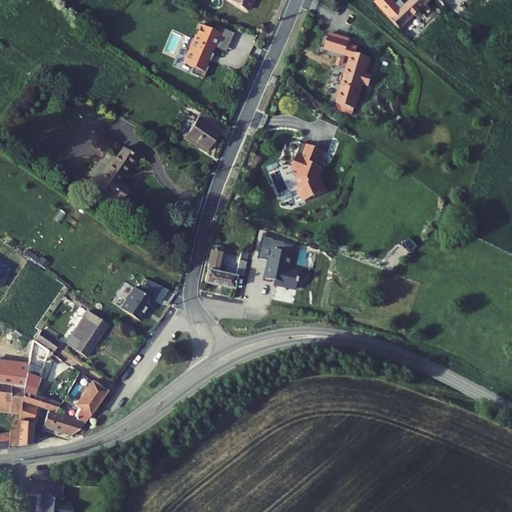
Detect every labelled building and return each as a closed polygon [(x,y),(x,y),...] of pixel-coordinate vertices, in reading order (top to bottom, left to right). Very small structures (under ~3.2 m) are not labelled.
[(387,0),(400,15),(417,0),(387,0)] [(223,20),(218,18),(215,23),(203,18),(201,23),(199,22),(195,31),(191,29),(186,40),(190,42),(185,53),(192,56),(191,57),(195,59),(193,61),(195,65),(204,70),(209,58),(207,57),(209,51),(208,50),(211,45),(212,45),(215,39),(223,20)] [(235,25),(223,20),(215,39),(226,44),(235,25)] [(354,33),(333,27),(329,41),(355,50),(339,102),(355,107),(365,76),(371,78),(374,70),(368,68),(373,51),(359,47),(361,41),(352,38),(354,33)] [(205,115),(223,126),(227,119),(205,104),(201,109),(206,113),(205,115)] [(201,109),(193,122),(198,126),(205,115),(206,113),(201,109)] [(187,131),(210,146),(223,126),(205,115),(198,126),(193,122),(187,131)] [(326,138),(311,132),(306,146),(301,144),(296,155),(304,158),(301,166),(305,175),(303,176),(308,188),(330,179),(325,167),(323,168),(322,166),(326,155),(321,153),(326,138)] [(104,179),(127,194),(135,182),(124,174),(135,158),(138,160),(145,150),(130,139),(104,179)] [(218,247),(212,279),(241,285),(243,272),(222,268),(226,248),(218,247)] [(266,254),(260,280),(277,284),(280,271),(272,269),(275,256),(266,254)] [(246,255),(244,269),(251,270),(253,257),(246,255)] [(158,284),(151,279),(147,285),(141,281),(126,303),(144,315),(159,294),(155,289),(158,284)] [(112,321),(91,307),(69,339),(90,353),(112,321)] [(37,336),(55,348),(62,339),(43,327),(37,336)] [(29,364),(28,370),(43,375),(51,346),(36,336),(29,364)] [(0,359),(0,376),(25,381),(28,370),(29,364),(19,363),(0,359)] [(28,370),(25,381),(24,385),(25,395),(36,399),(36,409),(39,409),(42,401),(44,393),(38,391),(43,375),(28,370)] [(0,441),(26,437),(25,426),(0,429),(0,405),(25,409),(25,395),(24,385),(25,381),(0,376),(0,441)] [(95,376),(75,403),(84,410),(82,413),(89,416),(111,387),(95,376)] [(62,398),(44,393),(42,401),(52,404),(48,420),(74,429),(82,424),(89,416),(82,413),(60,406),(62,398)] [(39,435),(39,409),(36,409),(36,399),(25,395),(25,409),(25,426),(26,437),(39,435)]
